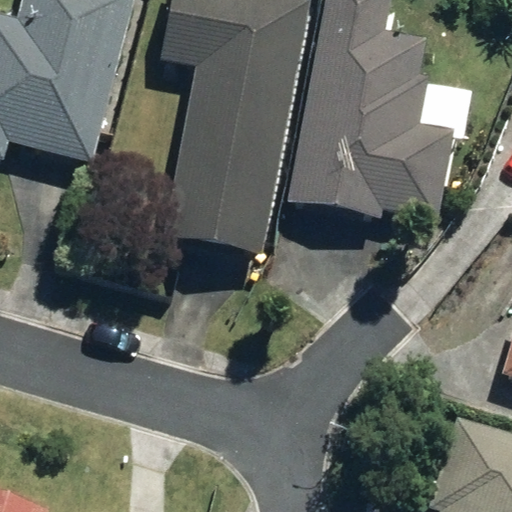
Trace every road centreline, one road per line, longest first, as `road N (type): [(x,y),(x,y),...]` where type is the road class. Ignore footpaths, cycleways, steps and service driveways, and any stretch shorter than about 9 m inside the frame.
road 1 (residential): [(0,348),(269,422)]
road 2 (residential): [(269,422),(389,308)]
